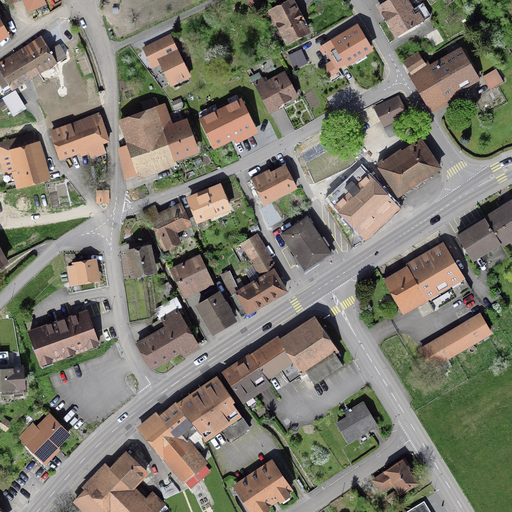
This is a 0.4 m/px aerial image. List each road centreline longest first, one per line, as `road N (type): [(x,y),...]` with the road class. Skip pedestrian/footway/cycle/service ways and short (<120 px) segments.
road 1 (residential): [(403,79),(236,166),(113,211)]
road 2 (residential): [(113,211),(108,94),(79,1)]
road 3 (primary): [(156,392),(325,284)]
road 4 (tertiary): [(325,284),(417,434)]
road 5 (primary): [(325,284),(471,190)]
road 6 (residential): [(156,392),(120,321),(111,229)]
road 7 (primary): [(37,511),(108,431),(156,392)]
road 8 (residential): [(305,511),(417,434)]
road 9 (residential): [(111,229),(71,238),(0,300)]
road 10 (residential): [(471,190),(403,79)]
